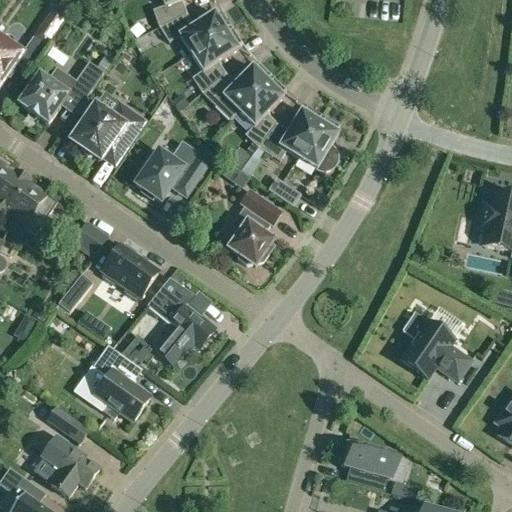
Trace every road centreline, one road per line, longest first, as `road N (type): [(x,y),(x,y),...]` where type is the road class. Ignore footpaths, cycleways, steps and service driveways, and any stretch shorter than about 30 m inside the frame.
road 1 (residential): [(0,132),(276,321)]
road 2 (unclassified): [(123,511),(276,321)]
road 3 (unclassified): [(276,321),(360,201),(399,121)]
road 4 (residential): [(505,481),(334,362)]
road 5 (residential): [(399,121),(305,63),(253,0)]
road 6 (residential): [(334,362),(292,511)]
road 7 (unclassified): [(399,121),(440,0)]
